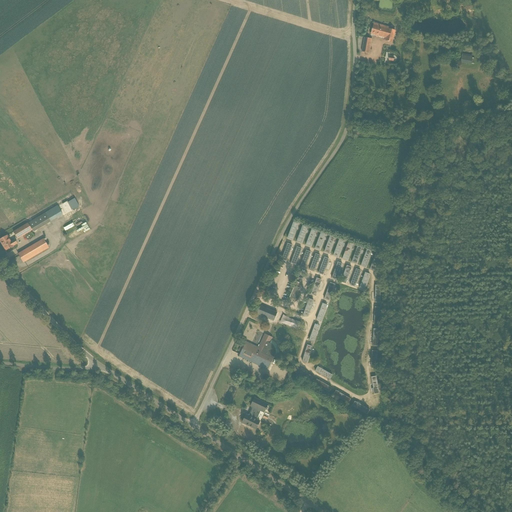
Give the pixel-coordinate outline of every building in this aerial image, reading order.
[(386,38),(385,40),(392,42),(395,31),(373,25),(373,26),(372,28),(371,30),(372,30),(371,34),(386,38)] [(371,39),(365,38),(362,52),(369,53),(371,39)] [(461,62),(471,64),(472,56),(462,54),(461,62)] [(72,210),(80,206),(75,198),(68,202),(72,210)] [(298,224),(294,222),(288,238),(292,240),(298,224)] [(18,239),(32,230),(28,223),(14,232),(18,239)] [(80,232),(88,228),(86,223),(78,226),(80,232)] [(307,227),(303,226),(297,241),(301,243),(307,227)] [(317,231),(312,229),(306,245),(311,247),(317,231)] [(326,234),(321,233),(315,248),(320,250),(326,234)] [(0,239),(0,240),(6,250),(13,246),(17,244),(15,240),(11,242),(7,236),(0,239)] [(335,238),(331,236),(324,252),(329,254),(335,238)] [(18,254),(23,263),(49,247),(44,239),(18,254)] [(344,241),(340,239),(334,255),(338,257),(344,241)] [(292,245),(288,243),(282,259),(286,261),(292,245)] [(353,245),(349,243),(343,259),(347,260),(353,245)] [(362,248),(358,246),(352,262),(357,264),(362,248)] [(301,249),(297,247),(291,263),(295,264),(301,249)] [(311,252),(306,250),(300,266),(305,268),(311,252)] [(372,252),(367,250),(361,266),(366,267),(372,252)] [(381,255),(376,253),(370,269),(375,271),(381,255)] [(320,255),(315,254),(309,270),(314,271),(320,255)] [(329,259),(324,257),(318,273),(323,275),(329,259)] [(343,264),(338,262),(332,278),(337,280),(343,264)] [(273,286),(286,292),(295,273),(282,266),(273,286)] [(352,268),(348,266),(342,282),(346,284),(352,268)] [(361,271),(357,269),(351,285),(355,287),(361,271)] [(370,275),(366,273),(360,289),(364,290),(370,275)] [(320,279),(316,277),(310,293),(314,295),(320,279)] [(335,285),(330,283),(324,299),(329,300),(335,285)] [(290,298),(294,300),(299,289),(295,287),(290,298)] [(312,300),(308,298),(302,314),(306,316),(312,300)] [(327,305),(322,303),(316,319),(321,321),(327,305)] [(277,312),(265,307),(256,304),(253,312),(255,313),(273,321),(274,320),(277,312)] [(319,326),(315,324),(309,340),(313,342),(319,326)] [(246,342),(239,356),(268,370),(274,357),(275,354),(275,352),(275,350),(275,348),(274,347),(273,346),(272,345),(271,344),(268,342),(271,337),(271,336),(265,334),(258,348),(246,342)] [(311,346),(307,345),(301,360),(305,362),(311,346)] [(320,350),(316,348),(310,364),(314,366),(320,350)] [(331,379),(333,375),(318,366),(315,371),(331,379)] [(298,368),(295,373),(310,381),(312,377),(298,368)] [(376,376),(371,378),(375,394),(380,393),(376,376)] [(317,380),(314,384),(329,392),(331,388),(317,380)] [(336,391),(333,395),(348,403),(350,399),(336,391)] [(260,411),(264,413),(268,405),(254,398),(251,406),(253,407),(248,416),(246,415),(242,422),(256,429),(260,421),(257,419),(260,411)] [(355,402),(352,406),(367,415),(369,410),(355,402)]
